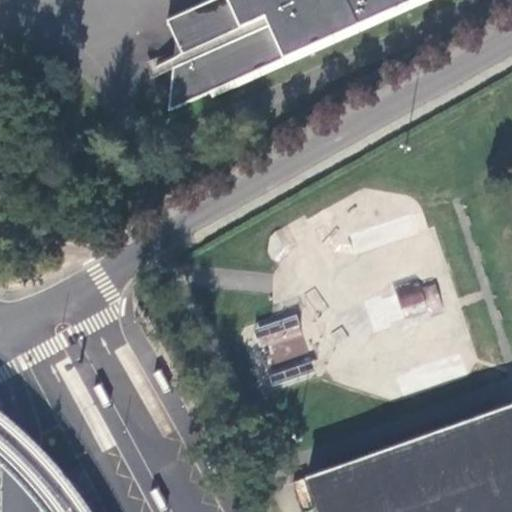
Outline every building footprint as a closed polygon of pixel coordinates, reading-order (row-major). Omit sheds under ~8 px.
[(204,0),(167,17),(169,25),(184,58),(188,66),(176,72),(172,114),(423,0),(204,0)] [(173,64),(176,72),(188,66),(184,58),(173,64)] [(396,289),(404,316),(441,305),(433,278),(396,289)] [(251,329),(273,386),(316,370),(295,313),(251,329)] [(511,511),(511,408),(307,481),(318,511),(511,511)]
